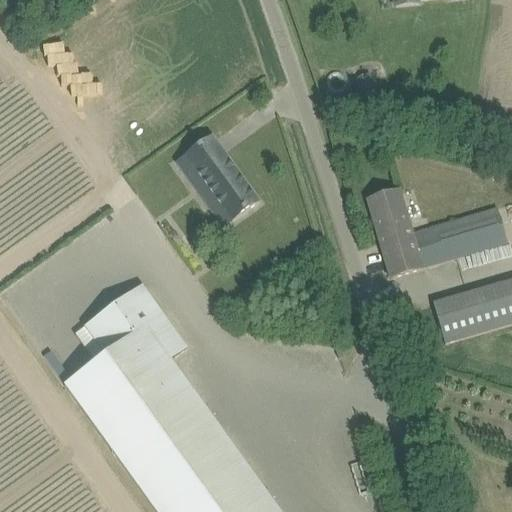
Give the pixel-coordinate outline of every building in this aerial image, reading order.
[(392,0),(393,10),(421,7),(421,2),(441,0),(392,0)] [(378,93),(370,74),(355,80),(364,100),(378,93)] [(218,202),(233,223),(259,204),(213,140),(178,165),(209,209),(218,202)] [(402,192),(387,196),(368,202),(391,281),(410,275),(508,245),(498,210),(415,235),(402,192)] [(154,511),(279,511),(172,363),(188,351),(143,288),(85,329),(107,358),(65,388),(154,511)] [(446,346),(482,336),(470,297),(435,308),(446,346)]
